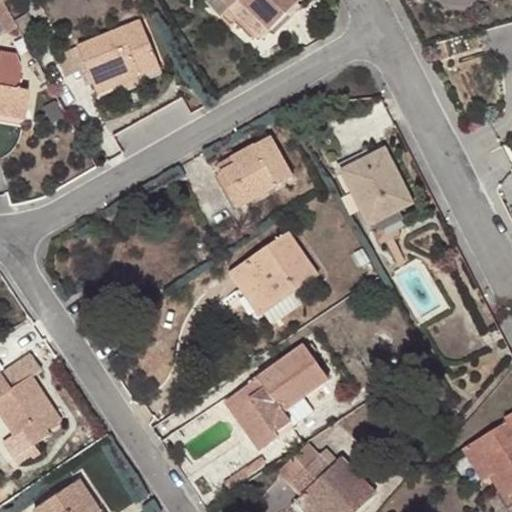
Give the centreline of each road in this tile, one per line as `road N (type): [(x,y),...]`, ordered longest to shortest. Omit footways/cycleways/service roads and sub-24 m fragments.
road 1 (residential): [(9,236),(379,32)]
road 2 (residential): [(9,236),(174,511)]
road 3 (residential): [(511,281),(379,32)]
